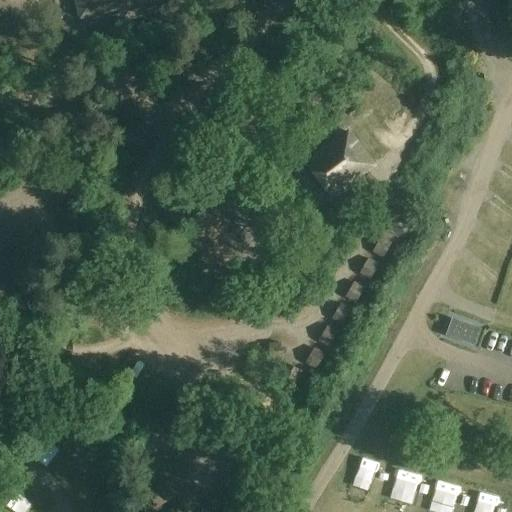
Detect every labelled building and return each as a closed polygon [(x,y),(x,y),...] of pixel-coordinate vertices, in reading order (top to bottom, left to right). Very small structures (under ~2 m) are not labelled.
[(175,0),(81,0),(84,13),(128,3),(130,14),(177,4),(175,0)] [(301,167),(324,196),(352,174),(357,180),(375,166),(347,131),(301,167)] [(375,207),(397,237),(413,226),(390,195),(375,207)] [(360,279),(373,287),(382,272),(369,264),(360,279)] [(481,328),(452,318),(446,335),(474,345),(481,328)] [(51,469),(78,427),(68,420),(41,463),(51,469)] [(211,445),(269,455),(272,436),(217,425),(211,445)]
